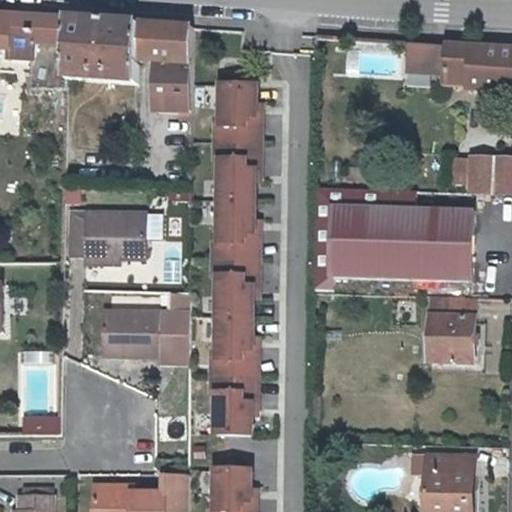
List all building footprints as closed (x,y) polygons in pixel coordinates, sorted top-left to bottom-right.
[(0,61),(11,63),(13,54),(32,56),(31,74),(30,102),(68,104),(68,94),(69,33),(0,27),(0,61)] [(69,33),(68,94),(139,100),(140,77),(142,40),(69,33)] [(142,40),(140,77),(158,78),(159,41),(142,40)] [(159,41),(158,78),(157,128),(181,130),(195,130),(196,45),(159,41)] [(360,77),(401,79),(402,54),(361,52),(360,77)] [(32,56),(13,54),(11,63),(10,72),(31,74),(32,56)] [(422,84),(423,56),(411,55),(410,83),(422,84)] [(511,60),(449,57),(423,56),(422,84),(447,85),(447,93),(474,94),(474,102),(511,103),(511,60)] [(217,445),(254,446),(254,415),(260,415),(260,404),(255,404),(255,371),(260,372),(260,360),(255,361),(256,299),(261,299),(261,288),(256,288),(257,256),(262,255),(262,245),(257,244),(257,183),(263,183),(263,173),(257,173),(258,143),(263,143),(263,129),(258,129),(258,101),(222,100),(221,140),(216,139),(216,174),(221,174),(220,256),(215,256),(214,291),(219,291),(218,372),(213,372),(213,407),(218,407),(217,445)] [(473,204),(511,204),(511,169),(475,168),(474,174),(474,186),(473,204)] [(458,186),(474,186),(474,174),(459,174),(458,186)] [(92,217),(90,251),(90,259),(126,262),(125,256),(151,257),(152,237),(153,211),(93,209),(92,217)] [(168,212),(153,211),(152,237),(168,238),(168,212)] [(90,251),(92,217),(76,217),(74,250),(90,251)] [(474,286),(476,224),(335,222),(333,285),(474,286)] [(479,306),(454,306),(453,325),(433,325),(431,369),(477,370),(479,306)] [(103,367),(160,370),(190,372),(192,328),(162,326),(104,323),(103,367)] [(43,426),(24,425),(24,442),(42,442),(43,426)] [(61,427),(43,426),(42,442),(61,443),(61,427)] [(474,511),(477,464),(431,464),(429,511),(474,511)] [(253,510),(253,480),(217,479),(216,511),(258,511),(259,510),(253,510)] [(189,511),(190,486),(163,485),(163,502),(133,501),(132,496),(94,495),(93,511),(189,511)] [(24,504),(53,504),(53,496),(24,496),(24,504)] [(55,511),(55,504),(53,504),(24,504),(21,503),(21,511),(55,511)]
